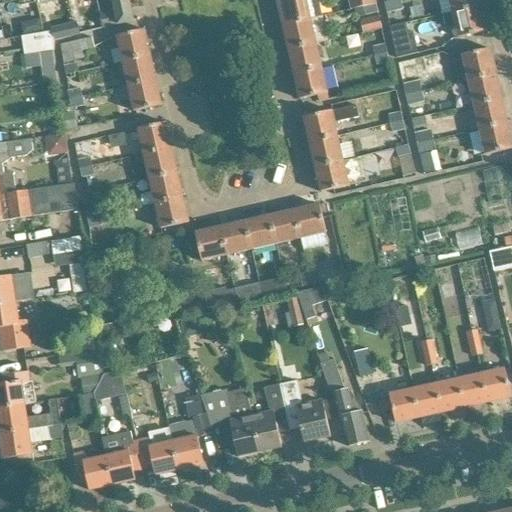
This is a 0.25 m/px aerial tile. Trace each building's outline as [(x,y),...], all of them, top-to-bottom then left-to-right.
[(113,0),(116,11),(101,15),(104,29),(135,22),(129,0),(113,0)] [(323,17),(318,0),(279,0),(277,1),(283,26),(311,19),(323,17)] [(348,0),(351,10),(363,7),(376,4),(377,4),(378,4),(376,0),(348,0)] [(403,10),(400,0),(397,0),(384,3),(387,14),(403,10)] [(481,7),(479,0),(450,0),(453,13),(481,7)] [(363,7),(366,17),(379,13),(377,4),(376,4),(363,7)] [(487,32),(481,7),(453,13),(443,16),(446,29),(456,26),(459,38),(487,32)] [(382,28),(379,17),(362,21),(365,33),(382,28)] [(317,44),(311,19),(283,26),(289,50),(317,44)] [(51,27),(53,33),(54,39),(80,33),(78,21),(51,27)] [(419,52),(414,30),(408,31),(406,24),(390,28),(396,57),(419,52)] [(123,61),(123,62),(151,56),(145,31),(118,37),(120,49),(111,51),(114,64),(123,61)] [(52,51),(54,51),(54,39),(53,33),(36,35),(39,53),(52,51)] [(39,53),(36,35),(22,37),(25,55),(39,53)] [(92,38),(60,45),(64,64),(77,61),(85,60),(83,51),(95,48),(92,38)] [(373,46),(375,56),(388,53),(386,43),(373,46)] [(322,68),(317,44),(289,50),(294,75),(322,68)] [(497,75),(491,50),(463,56),(469,81),(497,75)] [(59,82),(54,51),(39,53),(44,84),(59,82)] [(388,53),(375,56),(377,65),(390,62),(388,53)] [(123,62),(129,87),(157,80),(151,56),(123,62)] [(64,65),(66,75),(79,72),(77,62),(64,65)] [(328,94),(322,68),(294,75),(300,100),(328,94)] [(503,99),(497,75),(469,81),(475,106),(503,99)] [(157,80),(129,87),(135,112),(162,106),(157,80)] [(422,92),(419,82),(403,85),(405,96),(422,92)] [(81,97),(79,87),(67,90),(70,100),(81,97)] [(424,102),(422,92),(405,96),(408,106),(424,102)] [(401,111),(398,101),(390,95),(384,96),(390,124),(403,121),(401,111)] [(83,106),(81,97),(70,100),(72,109),(83,106)] [(508,124),(503,99),(475,106),(477,117),(469,119),(472,132),(480,130),(508,124)] [(335,124),(359,118),(356,106),(304,118),(310,143),(338,137),(335,124)] [(74,112),(63,114),(66,130),(76,128),(74,112)] [(405,130),(403,121),(390,124),(392,133),(405,130)] [(172,149),(167,123),(139,130),(144,155),(172,149)] [(511,149),(511,140),(508,124),(480,130),(486,156),(511,149)] [(433,141),(431,131),(414,135),(417,145),(433,141)] [(344,161),(338,137),(310,143),(316,168),(344,161)] [(0,196),(17,194),(17,193),(14,176),(4,174),(3,164),(11,158),(28,156),(36,148),(34,139),(9,143),(0,144),(0,196)] [(435,152),(433,141),(417,145),(419,155),(435,152)] [(412,154),(410,145),(396,148),(398,157),(412,154)] [(178,173),(172,149),(144,155),(148,170),(150,180),(178,173)] [(77,158),(78,168),(92,166),(90,156),(77,158)] [(68,159),(56,161),(60,183),(72,182),(68,159)] [(349,186),(344,161),(316,168),(321,193),(349,186)] [(92,166),(78,168),(80,177),(93,175),(92,166)] [(184,198),(178,173),(150,180),(156,204),(184,198)] [(17,194),(0,196),(0,222),(79,211),(75,185),(17,193),(17,194)] [(189,223),(184,198),(156,204),(161,230),(189,223)] [(139,200),(128,203),(130,210),(141,208),(139,200)] [(326,234),(320,205),(295,211),(301,239),(326,234)] [(85,209),(87,220),(101,216),(99,206),(85,209)] [(301,239),(295,211),(270,217),(277,245),(301,239)] [(101,216),(87,220),(89,229),(103,226),(101,216)] [(277,245),(270,217),(246,222),(252,251),(277,245)] [(252,251),(246,222),(221,228),(227,256),(252,251)] [(227,256),(221,228),(196,234),(202,262),(227,256)] [(81,235),(56,239),(53,240),(56,254),(68,253),(83,250),(81,235)] [(30,258),(41,257),(39,242),(27,244),(30,258)] [(511,247),(491,252),(495,271),(511,267),(511,247)] [(332,261),(317,264),(318,269),(321,283),(336,279),(332,261)] [(318,269),(309,271),(312,285),(321,283),(318,269)] [(312,285),(309,271),(299,274),(302,287),(312,285)] [(0,278),(0,305),(16,303),(32,300),(28,274),(0,278)] [(287,291),(284,277),(274,279),(277,293),(287,291)] [(259,283),(234,288),(237,302),(262,296),(259,283)] [(237,302),(234,288),(227,290),(226,287),(204,293),(208,309),(237,302)] [(322,289),(297,294),(301,308),(327,302),(322,289)] [(16,303),(0,305),(0,331),(3,352),(30,348),(26,321),(19,321),(16,303)] [(478,330),(472,331),(478,355),(484,354),(478,330)] [(478,355),(472,331),(466,333),(472,356),(478,355)] [(77,339),(78,345),(79,352),(99,349),(97,336),(77,339)] [(432,340),(427,341),(432,365),(438,364),(432,340)] [(432,365),(427,341),(421,343),(427,367),(432,365)] [(335,393),(343,428),(348,447),(370,442),(363,412),(353,414),(348,390),(346,391),(330,349),(318,354),(331,394),(335,393)] [(101,375),(103,375),(100,350),(56,356),(58,369),(77,366),(80,379),(101,375)] [(373,377),(369,361),(356,364),(359,380),(373,377)] [(506,370),(482,375),(488,403),(511,398),(506,370)] [(0,409),(26,405),(36,404),(33,382),(29,383),(28,373),(1,377),(2,385),(0,385),(0,409)] [(156,375),(147,377),(149,384),(157,382),(156,375)] [(482,375),(459,380),(465,408),(488,403),(482,375)] [(459,380),(437,385),(443,413),(465,408),(459,380)] [(298,382),(280,386),(289,426),(300,424),(305,443),(331,437),(323,401),(304,406),(298,382)] [(437,385),(414,390),(421,418),(443,413),(437,385)] [(269,412),(252,416),(260,453),(282,448),(278,429),(289,426),(280,386),(265,389),(269,412)] [(260,453),(252,416),(246,389),(228,393),(228,390),(201,396),(207,414),(214,434),(217,442),(234,438),(239,458),(260,453)] [(421,418),(414,390),(390,396),(391,400),(392,402),(393,408),(393,409),(396,424),(421,418)] [(98,420),(94,395),(84,396),(88,421),(98,420)] [(203,437),(214,434),(201,396),(186,401),(192,417),(195,416),(203,437)] [(391,400),(380,402),(382,412),(393,409),(393,408),(392,402),(391,400)] [(60,425),(59,413),(27,418),(25,405),(0,409),(0,434),(37,429),(49,427),(52,426),(60,425)] [(152,422),(150,410),(132,414),(134,426),(152,422)] [(78,423),(67,424),(70,441),(81,439),(78,423)] [(52,426),(49,427),(51,439),(62,437),(60,425),(52,426)] [(37,429),(0,434),(0,437),(3,460),(33,455),(30,439),(38,438),(37,435),(37,429)] [(197,435),(173,441),(180,471),(204,466),(197,435)] [(180,471),(173,441),(153,445),(151,438),(140,441),(146,469),(154,467),(156,476),(180,471)] [(126,452),(107,457),(114,486),(136,481),(134,472),(142,470),(136,442),(124,445),(126,452)] [(114,486),(107,457),(87,461),(86,454),(73,457),(75,464),(80,484),(88,482),(90,491),(114,486)]
